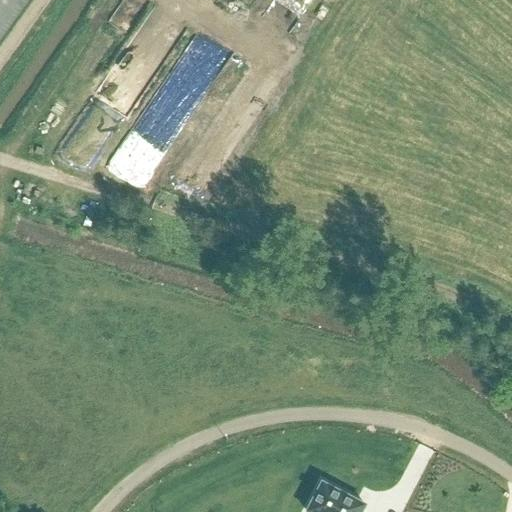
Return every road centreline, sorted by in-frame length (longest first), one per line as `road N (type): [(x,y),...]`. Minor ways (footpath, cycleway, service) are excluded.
road 1 (unclassified): [(511,325),(467,294),(424,278),(0,158)]
road 2 (unclassified): [(511,478),(419,431),(303,415),(205,437),(145,471),(102,511)]
